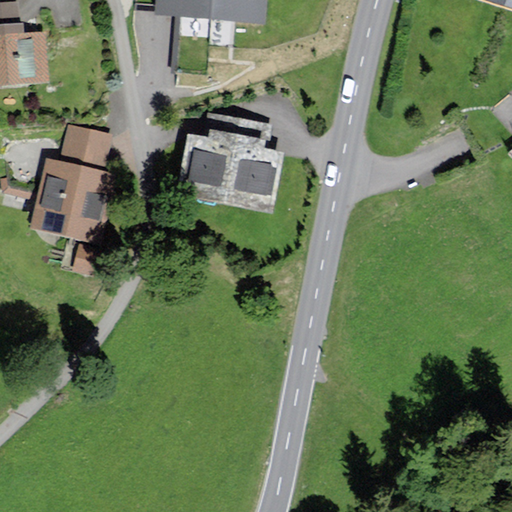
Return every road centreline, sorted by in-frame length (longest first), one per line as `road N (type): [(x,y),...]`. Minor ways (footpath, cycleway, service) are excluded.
road 1 (secondary): [(271,511),(377,0)]
road 2 (unclassified): [(114,0),(151,196),(146,247),(116,312),(0,435)]
